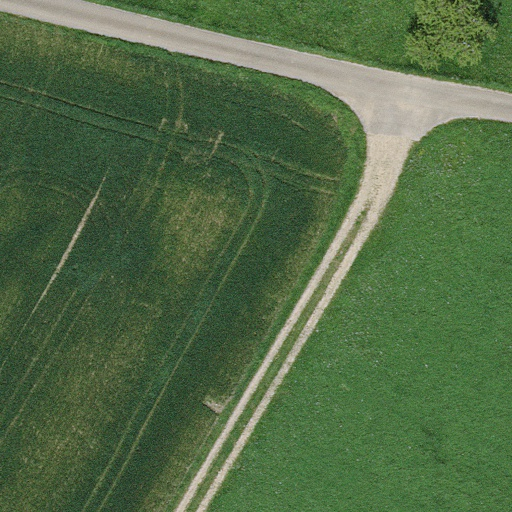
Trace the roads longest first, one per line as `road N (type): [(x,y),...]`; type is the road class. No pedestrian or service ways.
road 1 (unclassified): [(511,112),(419,98),(12,0)]
road 2 (track): [(191,511),(363,216),(419,98)]
